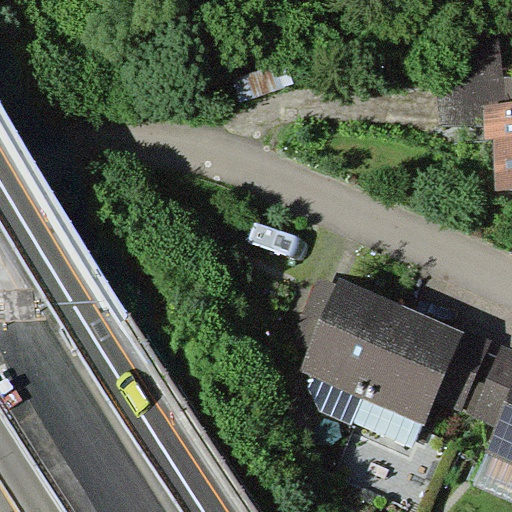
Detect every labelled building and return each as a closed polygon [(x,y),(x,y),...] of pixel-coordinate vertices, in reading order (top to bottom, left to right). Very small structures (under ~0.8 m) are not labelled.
[(502,76),(500,29),(435,32),(438,116),(442,116),(442,127),(485,125),(484,103),(503,102),(502,76)] [(511,76),(502,76),(503,102),(511,102),(511,76)] [(511,102),(503,102),(484,103),(485,125),(485,138),(493,138),(495,188),(511,187),(511,102)] [(310,348),(337,284),(319,277),(292,341),(310,348)] [(402,304),(340,278),(337,284),(310,348),(301,370),(314,375),(363,396),(402,304)] [(463,330),(402,304),(363,396),(425,423),(435,399),(463,330)] [(491,341),(463,330),(435,399),(463,410),(486,352),(491,341)] [(511,384),(511,348),(501,345),(496,357),(472,416),(495,426),(511,384)] [(496,357),(486,352),(463,410),(472,416),(496,357)] [(350,424),(352,419),(363,396),(314,375),(308,387),(321,412),(350,424)] [(511,384),(495,426),(484,452),(488,452),(511,462),(511,384)] [(414,446),(425,423),(363,396),(352,419),(414,446)] [(511,501),(511,462),(488,452),(474,485),(511,501)]
